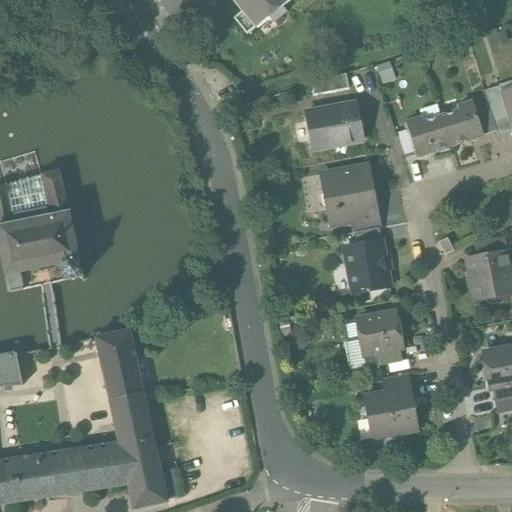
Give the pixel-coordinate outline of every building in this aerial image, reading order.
[(232,0),(243,14),(234,22),(246,37),(255,29),(256,30),(270,18),(275,24),(287,14),(282,8),(292,0),(232,0)] [(311,86),(313,97),(349,90),(346,75),(311,86)] [(511,95),(502,99),(506,111),(511,130),(511,95)] [(342,107),(305,114),(312,151),(362,142),(355,105),(351,106),(351,103),(342,105),(342,107)] [(473,104),(458,108),(459,113),(441,118),(450,147),(483,137),(476,115),(473,104)] [(476,115),(483,137),(496,133),(491,116),(489,111),(476,115)] [(491,116),(496,133),(498,139),(511,134),(511,130),(506,111),(491,116)] [(441,118),(423,124),(422,120),(406,124),(409,132),(415,153),(417,158),(450,147),(441,118)] [(404,157),(415,153),(409,132),(397,135),(404,157)] [(367,168),(322,177),(325,193),(321,197),(323,207),(328,210),(331,226),(352,222),(376,217),(367,168)] [(42,176),(0,188),(0,245),(9,293),(23,290),(20,274),(62,266),(65,282),(83,279),(60,172),(42,176)] [(379,229),(376,217),(352,222),(355,234),(379,229)] [(381,243),(379,229),(355,234),(357,248),(381,243)] [(447,239),(438,243),(444,256),(453,252),(447,239)] [(357,248),(345,250),(353,294),(389,287),(381,243),(357,248)] [(478,256),(465,259),(473,301),(487,298),(488,300),(492,303),(498,302),(501,298),(501,296),(511,293),(511,277),(507,251),(504,252),(478,256)] [(394,314),(357,321),(364,356),(375,354),(399,350),(401,349),(394,314)] [(130,331),(96,338),(109,401),(144,394),(130,331)] [(511,348),(482,354),(489,390),(490,389),(511,385),(511,348)] [(401,362),(399,350),(375,354),(377,366),(401,362)] [(60,457),(0,466),(0,388),(22,386),(14,355),(0,358),(0,503),(66,494),(60,457)] [(385,393),(408,389),(406,375),(382,380),(385,393)] [(511,385),(490,389),(493,402),(511,397),(511,385)] [(385,393),(364,397),(367,409),(362,415),(368,419),(372,439),(416,431),(408,389),(385,393)] [(144,394),(109,401),(119,448),(60,457),(66,494),(128,484),(133,509),(166,502),(144,394)] [(511,397),(493,402),(495,414),(511,410),(511,397)]
